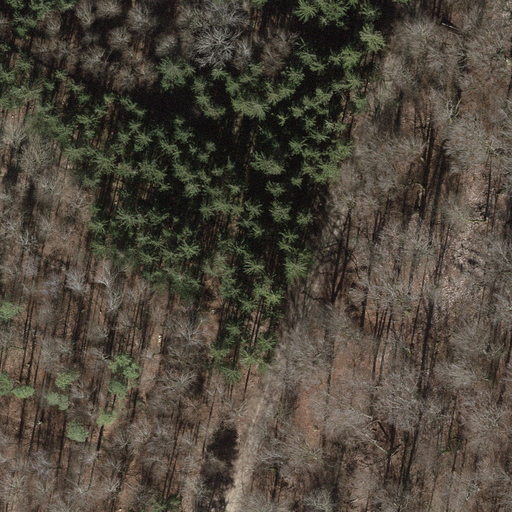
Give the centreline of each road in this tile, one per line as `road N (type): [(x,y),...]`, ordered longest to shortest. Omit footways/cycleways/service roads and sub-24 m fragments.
road 1 (track): [(415,0),(229,511)]
road 2 (track): [(290,334),(273,229),(242,151),(192,110),(0,33)]
road 3 (track): [(218,132),(395,56)]
